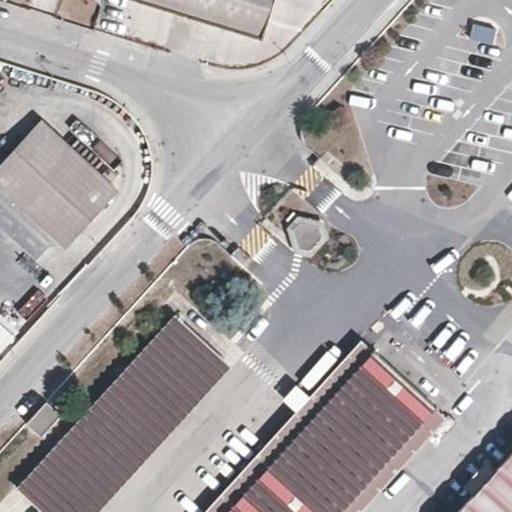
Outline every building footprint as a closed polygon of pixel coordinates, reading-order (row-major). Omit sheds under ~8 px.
[(156,0),(261,32),(270,0),(156,0)] [(41,115),(0,162),(0,181),(66,242),(119,185),(41,115)] [(316,224),(300,221),(292,230),(296,247),(309,248),(320,236),(316,224)] [(18,487),(45,511),(83,511),(224,359),(175,314),(18,487)] [(225,511),(374,350),(362,338),(202,511),(225,511)] [(339,511),(436,406),(374,350),(225,511),(339,511)] [(224,359),(83,511),(95,511),(231,365),(224,359)] [(46,400),(26,422),(40,435),(61,414),(46,400)] [(358,511),(447,416),(436,406),(339,511),(358,511)] [(511,511),(511,454),(458,511),(511,511)]
